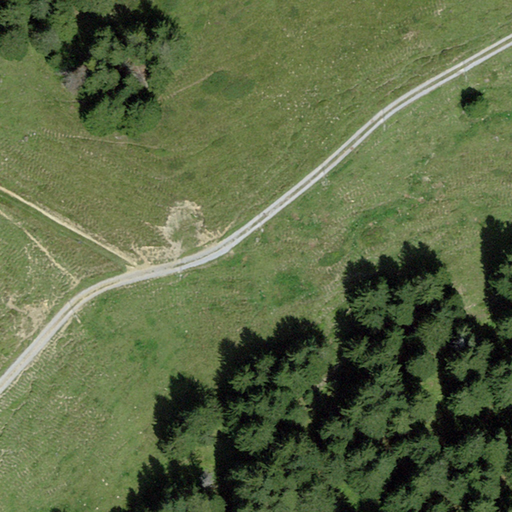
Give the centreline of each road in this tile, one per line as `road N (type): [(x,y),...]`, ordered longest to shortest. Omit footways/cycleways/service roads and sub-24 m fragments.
road 1 (track): [(145,274),(210,255),(400,101),(511,39)]
road 2 (track): [(0,388),(81,295),(145,274)]
road 3 (track): [(0,190),(104,243),(145,274)]
